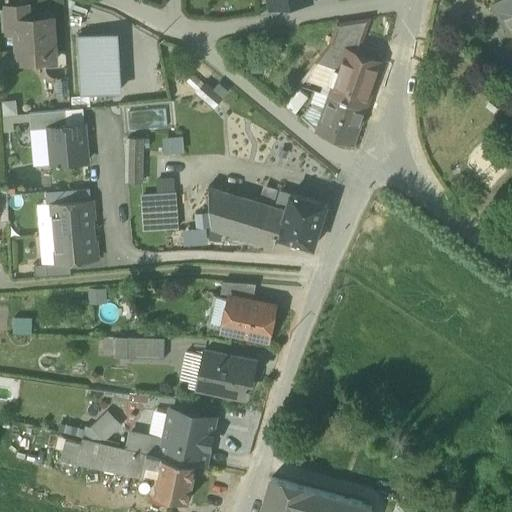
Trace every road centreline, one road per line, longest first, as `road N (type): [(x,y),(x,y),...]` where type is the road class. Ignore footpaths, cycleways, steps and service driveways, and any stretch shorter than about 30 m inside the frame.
road 1 (residential): [(318,279),(249,511)]
road 2 (residential): [(188,43),(405,0)]
road 3 (residential): [(188,43),(306,142),(367,170)]
road 4 (residential): [(115,278),(194,269),(318,279)]
road 5 (residential): [(416,0),(367,170)]
road 6 (residential): [(367,170),(511,270)]
